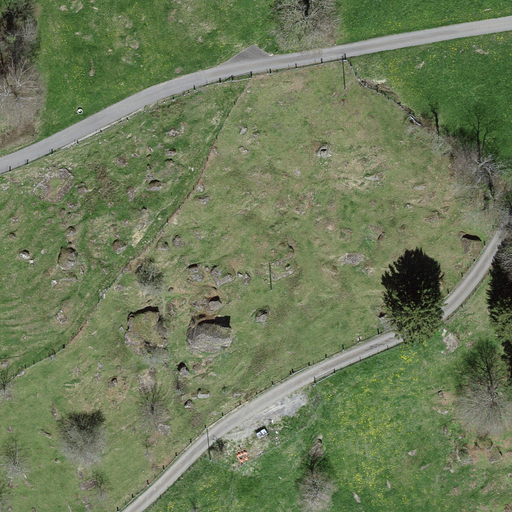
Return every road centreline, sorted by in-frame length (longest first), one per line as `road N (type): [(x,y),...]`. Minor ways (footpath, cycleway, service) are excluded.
road 1 (unclassified): [(0,153),(252,60),(511,17)]
road 2 (track): [(121,511),(284,383),(418,319),(462,286),(511,210)]
